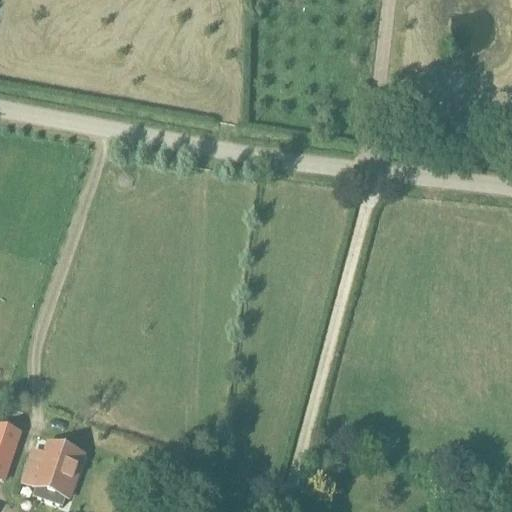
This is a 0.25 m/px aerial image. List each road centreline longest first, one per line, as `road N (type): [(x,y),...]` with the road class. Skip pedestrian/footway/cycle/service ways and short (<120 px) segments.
road 1 (unclassified): [(511,191),(372,177),(0,109)]
road 2 (unknown): [(372,177),(280,511)]
